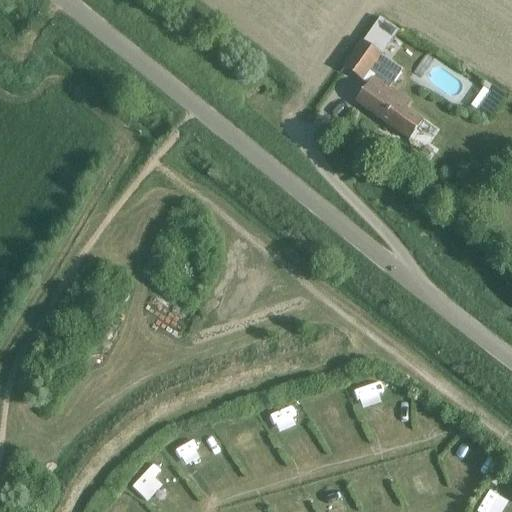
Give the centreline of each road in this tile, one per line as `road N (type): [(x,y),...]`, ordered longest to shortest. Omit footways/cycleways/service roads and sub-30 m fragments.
road 1 (unclassified): [(511,362),(60,0)]
road 2 (track): [(0,50),(90,123),(162,124),(195,110)]
